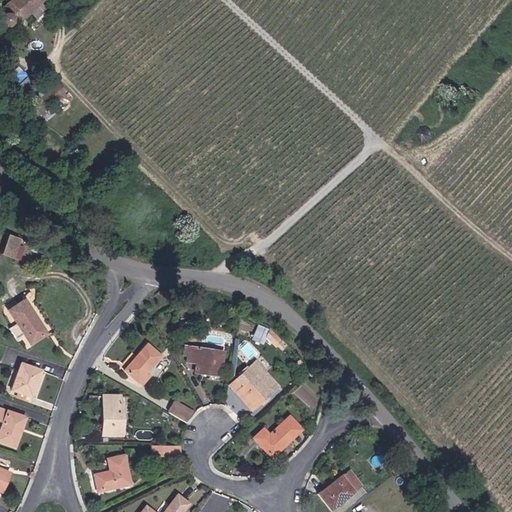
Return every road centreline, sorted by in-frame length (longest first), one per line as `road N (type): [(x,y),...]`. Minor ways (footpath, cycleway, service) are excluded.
road 1 (track): [(218,280),(372,145),(365,123),(226,0)]
road 2 (tertiary): [(138,268),(257,293),(314,335),(362,392)]
road 3 (residential): [(62,458),(91,349),(123,306),(138,268)]
road 4 (track): [(371,139),(511,249)]
road 5 (tertiary): [(0,166),(83,248),(138,268)]
road 6 (tertiary): [(362,392),(466,511)]
road 7 (residential): [(215,430),(200,462),(210,477),(285,498)]
road 8 (residential): [(285,498),(362,392)]
